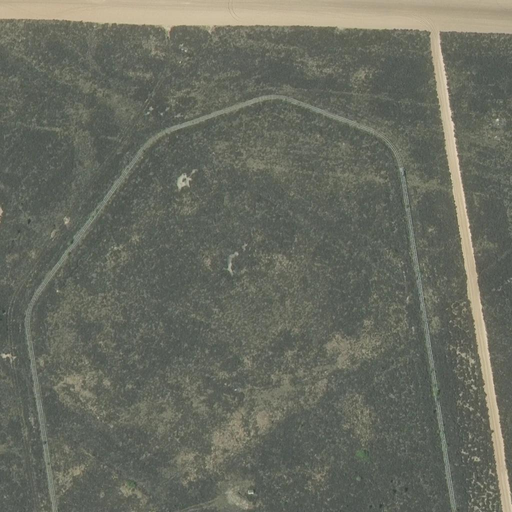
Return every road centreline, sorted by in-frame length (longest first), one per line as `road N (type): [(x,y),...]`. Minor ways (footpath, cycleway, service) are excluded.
road 1 (track): [(431,12),(508,511)]
road 2 (track): [(111,0),(511,15)]
